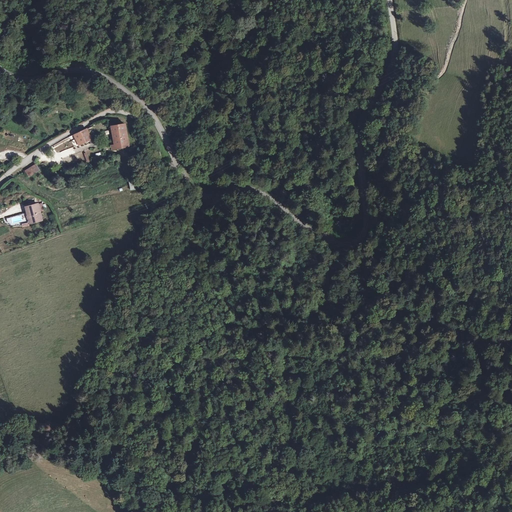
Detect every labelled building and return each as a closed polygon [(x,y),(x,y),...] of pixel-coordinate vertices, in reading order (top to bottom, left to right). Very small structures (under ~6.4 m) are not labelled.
[(112,126),(115,145),(112,145),(112,148),(128,146),(125,124),(112,126)] [(79,146),(91,139),(89,135),(90,135),(87,128),(82,130),(73,135),(79,146)] [(36,161),(25,167),(29,174),(40,167),(36,161)] [(137,189),(135,180),(129,182),(131,190),(137,189)] [(38,200),(26,203),(31,220),(43,216),(40,207),(38,200)]
